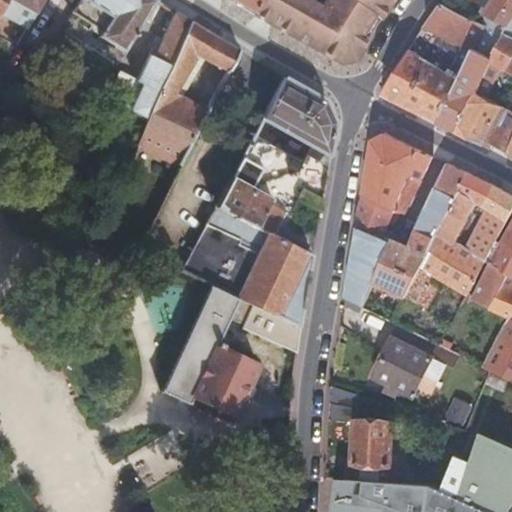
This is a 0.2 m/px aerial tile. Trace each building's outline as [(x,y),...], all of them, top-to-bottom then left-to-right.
[(6,0),(1,9),(26,25),(40,0),(6,0)] [(99,35),(122,51),(154,0),(76,0),(70,10),(101,30),(99,35)] [(226,0),(251,14),(259,0),(226,0)] [(317,0),(259,0),(251,14),(318,51),(352,0),(322,0),(321,2),(317,0)] [(352,0),(318,51),(338,62),(352,59),(390,0),(352,0)] [(484,14),(507,26),(511,17),(511,7),(499,0),(486,0),(480,10),(484,14)] [(409,48),(381,91),(438,121),(460,75),(473,49),(490,58),(504,33),(507,26),(484,14),(481,25),(438,2),(423,26),(409,48)] [(191,20),(175,11),(154,55),(149,52),(135,80),(141,83),(128,109),(146,118),(191,20)] [(239,50),(191,20),(146,118),(137,143),(178,164),(206,109),(176,93),(198,54),(227,71),(239,50)] [(460,75),(438,121),(454,129),(465,110),(466,110),(476,92),(485,97),(485,96),(496,102),(498,98),(481,89),(488,76),(483,73),(490,58),(473,49),(460,75)] [(511,83),(511,72),(504,68),(503,67),(498,75),(510,82),(511,83)] [(323,100),(282,77),(261,119),(311,145),(311,144),(328,154),(334,120),(323,100)] [(494,141),(492,144),(511,153),(511,83),(510,82),(499,103),(504,106),(492,126),(496,128),(490,137),(494,139),(493,140),(494,141)] [(465,110),(454,129),(490,148),(492,144),(494,141),(493,140),(494,139),(490,137),(496,128),(492,126),(504,106),(499,103),(499,105),(495,103),(496,102),(485,96),(485,97),(476,92),(466,110),(465,110)] [(253,136),(229,178),(269,199),(291,211),(298,197),(319,210),(325,172),(328,154),(311,144),(311,145),(261,119),(253,136)] [(364,191),(393,209),(402,213),(432,156),(385,131),(372,138),(362,190),(364,191)] [(392,238),(391,239),(385,255),(384,255),(374,281),(405,294),(419,265),(467,172),(446,162),(428,201),(410,244),(392,238)] [(511,207),(511,194),(467,172),(419,265),(468,291),(485,258),(466,248),(464,247),(465,246),(465,245),(465,244),(464,243),(463,242),(462,241),(460,242),(459,242),(459,244),(455,241),(474,203),(487,209),(505,219),(511,207)] [(269,199),(229,178),(214,206),(242,219),(256,226),(257,227),(267,206),(266,205),(269,199)] [(383,235),(393,209),(364,191),(355,222),(358,223),(383,235)] [(242,219),(214,206),(179,269),(209,283),(254,303),(299,324),(305,290),(311,254),(257,227),(256,226),(251,236),(242,232),(240,237),(229,231),(233,223),(239,226),(242,219)] [(485,258),(505,219),(487,209),(466,248),(485,258)] [(511,221),(473,298),(490,307),(491,306),(509,273),(511,274),(511,221)] [(383,235),(358,223),(352,261),(346,298),(363,307),(374,281),(384,255),(385,255),(391,239),(383,235)] [(511,274),(509,273),(491,306),(511,316),(511,313),(511,274)] [(190,403),(194,395),(216,345),(218,341),(229,316),(245,324),(254,303),(209,283),(207,287),(208,288),(166,386),(164,386),(162,389),(163,390),(158,401),(165,404),(172,408),(177,397),(190,403)] [(299,324),(254,303),(245,324),(244,327),(295,350),(299,324)] [(511,320),(509,319),(484,366),(511,380),(511,320)] [(398,323),(373,378),(414,397),(438,343),(398,323)] [(221,347),(216,345),(194,395),(233,414),(244,391),(257,364),(221,347)] [(355,420),(359,420),(361,395),(331,385),(329,421),(355,422),(355,420)] [(354,479),(396,482),(397,464),(390,464),(392,422),(359,420),(355,420),(355,422),(353,462),(356,462),(354,479)] [(354,479),(354,488),(339,487),(336,511),(511,511),(511,453),(487,443),(484,447),(475,443),(468,462),(454,456),(439,491),(422,483),(396,482),(354,479)] [(172,473),(158,491),(168,499),(182,481),(172,473)]
